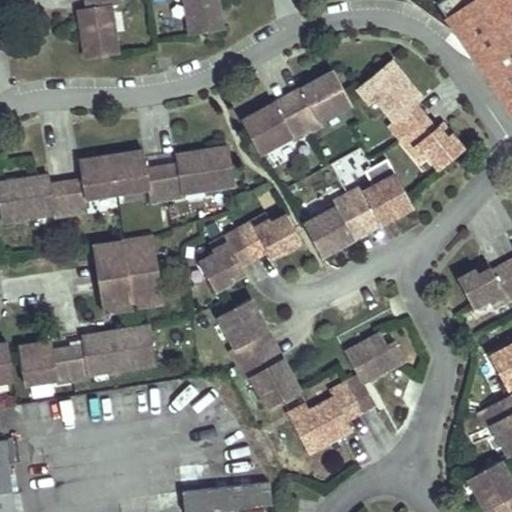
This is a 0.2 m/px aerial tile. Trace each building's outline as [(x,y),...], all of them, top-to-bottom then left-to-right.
[(86,0),(88,7),(84,8),(87,24),(81,25),(86,58),(118,53),(110,5),(120,3),(119,0),(86,0)] [(185,0),(190,34),(223,29),(217,0),(185,0)] [(87,24),(84,8),(78,9),(81,25),(87,24)] [(377,99),(394,120),(389,124),(400,137),(425,116),(415,104),(418,102),(411,94),(415,90),(391,60),(357,87),(371,104),(377,99)] [(315,81),(318,86),(304,93),(306,96),(292,104),(308,132),(322,124),(320,120),(351,103),(333,71),(315,81)] [(318,86),(315,81),(288,96),(292,104),(306,96),(304,93),(318,86)] [(511,100),(511,92),(509,89),(500,95),(507,105),(511,100)] [(418,102),(422,98),(415,90),(411,94),(418,102)] [(292,104),(288,96),(260,111),(263,116),(277,108),(279,111),(292,104)] [(242,121),(260,153),(291,136),(293,140),(308,132),(292,104),(279,111),(277,108),(263,116),(260,111),(242,121)] [(420,162),(427,156),(438,170),(463,149),(451,133),(446,137),(437,126),(434,128),(425,116),(400,137),(420,162)] [(451,133),(442,122),(437,126),(446,137),(451,133)] [(183,193),(235,184),(229,146),(189,153),(190,159),(177,161),(177,164),(162,167),(167,198),(183,196),(183,193)] [(144,156),(143,150),(128,152),(129,158),(144,156)] [(144,156),(129,158),(128,152),(111,155),(117,193),(148,188),(150,201),(167,198),(162,167),(146,169),(144,156)] [(189,153),(176,155),(177,161),(190,159),(189,153)] [(71,214),(87,211),(85,198),(117,193),(111,155),(95,158),(96,163),(80,166),(82,179),(66,182),(71,214)] [(95,158),(79,160),(80,166),(96,163),(95,158)] [(413,206),(396,174),(364,191),(362,186),(347,194),(363,222),(376,215),(378,218),(392,210),(395,215),(413,206)] [(0,182),(0,208),(2,221),(54,213),(54,216),(71,214),(66,182),(50,185),(50,181),(37,183),(36,177),(0,182)] [(339,246),(336,241),(351,233),(349,230),(363,222),(347,194),(333,202),(335,207),(304,224),(321,256),(339,246)] [(367,231),(381,223),(395,215),(392,210),(378,218),(376,215),(363,222),(367,231)] [(287,214),(271,222),(267,214),(237,230),(254,258),(267,250),(269,253),(281,247),(284,252),(302,242),(287,214)] [(336,241),(339,246),(367,231),(363,222),(349,230),(351,233),(336,241)] [(199,261),(215,290),(232,280),(230,275),(242,268),(240,265),(254,258),(237,230),(210,245),(215,253),(199,261)] [(144,248),(155,247),(153,236),(143,238),(144,248)] [(98,279),(158,269),(155,247),(144,248),(143,238),(105,244),(108,262),(96,264),(98,279)] [(108,262),(105,244),(93,246),(96,264),(108,262)] [(269,253),(272,258),(284,252),(281,247),(269,253)] [(488,263),(476,269),(479,275),(491,268),(488,263)] [(489,299),(493,307),(511,296),(511,274),(506,264),(493,271),(491,268),(479,275),(476,269),(458,279),(473,307),(489,299)] [(230,275),(232,280),(245,273),(242,268),(230,275)] [(158,269),(98,279),(100,294),(113,292),(116,310),(153,304),(151,294),(162,292),(158,269)] [(100,294),(103,312),(116,310),(113,292),(100,294)] [(163,303),(162,292),(151,294),(153,304),(163,303)] [(260,316),(250,298),(218,316),(236,348),(231,350),(238,364),(266,349),(259,335),(262,333),(255,319),(260,316)] [(275,344),(268,331),(260,316),(255,319),(262,333),(259,335),(266,349),(275,344)] [(150,326),(136,328),(95,334),(96,340),(83,342),(83,346),(68,348),(73,380),(89,377),(89,374),(141,365),(139,352),(154,350),(150,326)] [(381,333),(345,352),(359,376),(360,377),(371,371),(374,376),(405,359),(396,342),(388,346),(381,333)] [(36,350),(52,347),(51,341),(35,344),(36,350)] [(0,344),(0,381),(13,379),(8,343),(0,344)] [(511,343),(490,356),(507,388),(511,385),(511,343)] [(68,348),(53,351),(52,347),(36,350),(35,344),(19,346),(25,384),(56,379),(57,382),(73,380),(68,348)] [(290,372),(282,358),(275,344),(266,349),(274,362),(277,361),(284,375),(290,372)] [(267,408),(299,391),(299,390),(290,372),(284,375),(277,361),(274,362),(266,349),(238,364),(246,379),(251,376),(267,408)] [(154,350),(139,352),(141,365),(156,363),(154,350)] [(363,382),(374,376),(371,371),(360,377),(363,382)] [(345,383),(360,412),(375,404),(363,382),(360,377),(359,376),(345,383)] [(347,419),(360,412),(345,383),(330,391),(334,398),(310,411),(306,404),(287,414),(308,452),(342,433),(340,428),(349,423),(347,419)] [(511,406),(506,396),(478,412),(486,427),(491,424),(508,456),(511,453),(511,406)] [(342,433),(352,428),(349,423),(340,428),(342,433)] [(0,511),(16,511),(8,440),(0,440),(0,511)] [(511,511),(511,482),(500,460),(468,478),(478,496),(483,493),(491,507),(494,505),(497,511),(511,511)] [(272,511),(269,481),(182,492),(184,511),(272,511)] [(478,496),(486,510),(491,507),(483,493),(478,496)] [(283,511),(295,511),(298,498),(285,497),(283,511)]
